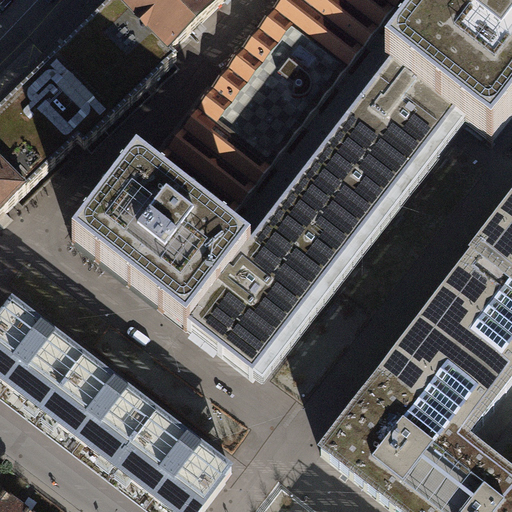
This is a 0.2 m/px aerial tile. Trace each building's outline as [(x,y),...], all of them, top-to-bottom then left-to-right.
[(171,55),(226,0),(118,0),(116,3),(169,57),(171,55)] [(224,228),(401,0),(286,0),(153,173),(224,228)] [(391,65),(465,122),(492,143),(511,116),(511,0),(435,0),(387,62),(391,65)] [(178,63),(171,55),(169,57),(116,3),(0,115),(0,221),(78,146),(84,151),(178,63)] [(465,122),(391,65),(250,247),(187,329),(261,386),(465,122)] [(187,329),(250,247),(237,238),(224,228),(153,173),(133,158),(70,239),(175,320),(187,329)] [(388,511),(511,511),(511,216),(470,270),(425,328),(322,460),(388,511)] [(0,322),(0,381),(44,415),(79,369),(6,314),(0,322)] [(79,369),(44,415),(117,470),(152,424),(79,369)] [(152,424),(117,470),(172,511),(200,511),(225,480),(152,424)] [(0,511),(10,511),(18,503),(0,489),(0,511)] [(29,511),(18,503),(10,511),(29,511)]
